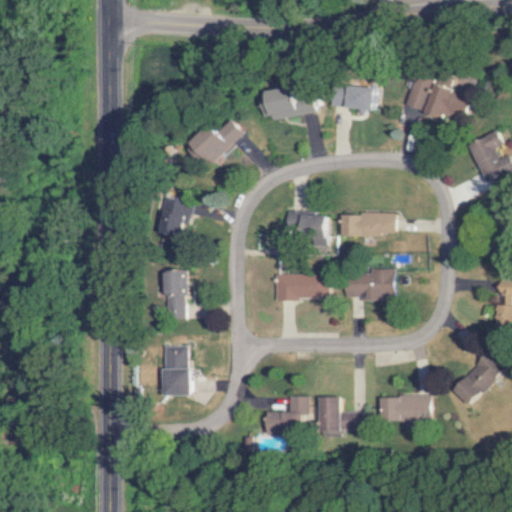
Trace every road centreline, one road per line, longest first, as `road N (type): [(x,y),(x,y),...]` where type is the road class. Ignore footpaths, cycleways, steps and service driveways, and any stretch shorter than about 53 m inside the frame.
road 1 (residential): [(238,280),(239,350),(420,342),(436,327),(447,295),(444,198),(428,177),(393,165),(303,171),(270,185),(250,209),(238,280)]
road 2 (tertiary): [(107,0),(108,511)]
road 3 (residential): [(511,11),(439,9),(270,26),(108,16)]
road 4 (residential): [(239,350),(237,395),(221,425),(178,442),(111,443)]
